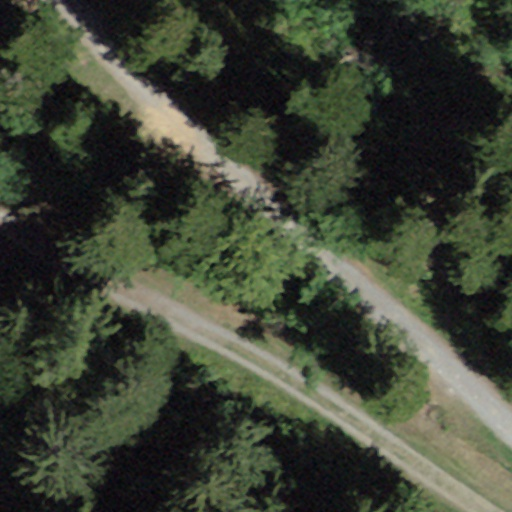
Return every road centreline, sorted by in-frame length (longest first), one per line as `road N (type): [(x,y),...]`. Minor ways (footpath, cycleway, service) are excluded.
road 1 (track): [(511,430),(54,0)]
road 2 (track): [(480,511),(323,402),(132,286),(0,223)]
